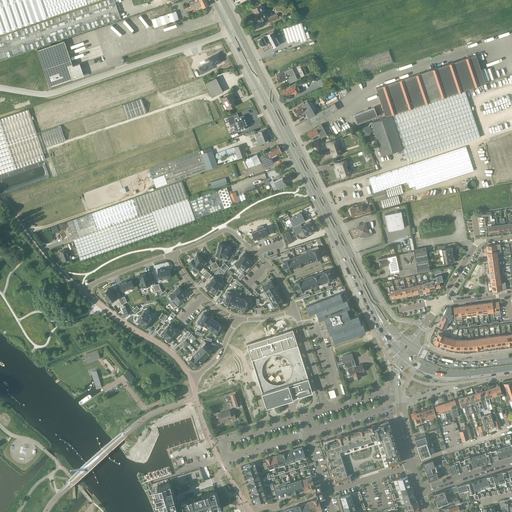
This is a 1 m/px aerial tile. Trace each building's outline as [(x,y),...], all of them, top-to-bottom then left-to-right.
[(114,0),(105,0),(0,36),(0,60),(121,18),(114,0)] [(0,0),(0,34),(65,12),(96,1),(96,2),(100,0),(0,0)] [(185,12),(187,11),(201,7),(202,8),(209,5),(206,0),(193,0),(189,2),(190,6),(187,7),(184,8),(185,12)] [(255,15),(265,10),(263,6),(265,5),(263,2),(266,1),(267,4),(271,2),(270,0),(258,0),(261,4),(252,8),(255,15)] [(267,9),(265,10),(255,15),(259,21),(270,15),(267,9)] [(179,19),(176,11),(151,19),(154,27),(179,19)] [(277,13),(273,15),(268,18),(270,22),(279,17),(277,13)] [(293,45),(307,40),(301,23),(287,27),(283,29),(289,46),(293,45)] [(272,48),(284,42),(278,30),(274,32),(274,31),(257,39),(259,43),(259,44),(260,46),(261,46),(269,42),(272,48)] [(64,40),(37,49),(50,87),(73,79),(84,75),(80,64),(80,63),(73,66),(64,40)] [(433,40),(352,67),(359,87),(440,60),(433,40)] [(210,61),(199,67),(202,74),(214,68),(213,66),(223,60),(219,52),(209,58),(210,61)] [(485,83),(485,81),(489,79),(485,68),(481,69),(476,54),(376,88),(386,116),(485,83)] [(290,82),(305,75),(300,64),(292,67),(276,74),(277,77),(277,78),(276,78),(277,79),(277,80),(278,81),(278,82),(279,81),(279,82),(288,78),(290,82)] [(205,83),(212,97),(223,91),(216,77),(205,83)] [(300,89),(297,83),(296,83),(287,87),(288,88),(284,90),(285,92),(284,92),(286,96),(294,92),(295,95),(301,92),(302,91),(301,89),(300,89)] [(392,115),(403,148),(407,161),(480,137),(465,91),(392,115)] [(233,97),(232,94),(231,93),(221,98),(227,109),(235,106),(231,98),(233,97)] [(308,118),(315,114),(308,101),(293,110),(297,116),(305,112),(308,118)] [(335,103),(315,114),(308,118),(312,124),(338,109),(335,103)] [(374,107),(354,115),(357,124),(377,116),(374,107)] [(0,173),(45,159),(36,132),(29,109),(0,118),(0,173)] [(237,114),(227,117),(231,127),(234,125),(236,131),(239,130),(248,127),(244,116),(239,117),(237,114)] [(382,155),(403,148),(392,115),(371,122),(382,155)] [(332,136),(329,130),(326,125),(323,127),(321,124),(316,127),(307,132),(311,138),(319,133),(321,137),(327,134),(329,138),(332,136)] [(265,129),(255,134),(259,145),(269,141),(268,139),(269,139),(265,129)] [(341,143),(340,143),(338,138),(326,143),(327,147),(330,147),(333,156),(343,153),(341,147),(342,147),(342,145),(341,143)] [(243,144),(233,148),(235,153),(235,154),(237,159),(238,159),(247,155),(246,150),(245,149),(248,149),(247,147),(245,147),(244,147),(243,144)] [(272,157),(281,152),(279,146),(268,151),(261,155),(262,156),(259,158),(257,154),(251,157),(244,160),(248,168),(255,165),(261,163),(263,168),(266,166),(274,162),(271,157),(272,157)] [(369,177),(369,178),(374,192),(408,181),(410,187),(415,186),(416,189),(474,170),(466,146),(409,164),(369,177)] [(233,148),(215,154),(217,159),(235,153),(233,148)] [(207,152),(202,154),(207,170),(218,166),(212,150),(207,152)] [(200,151),(150,170),(156,188),(207,169),(203,158),(203,157),(201,154),(200,151)] [(235,154),(217,160),(219,166),(237,159),(235,154)] [(347,165),(349,164),(347,159),(334,163),(336,168),(339,167),(342,177),(352,174),(350,169),(349,170),(347,165)] [(278,189),(282,187),(283,188),(287,185),(285,183),(292,179),(289,174),(285,176),(285,175),(282,177),(282,178),(274,182),(276,186),(278,189)] [(226,178),(210,182),(212,189),(228,184),(226,178)] [(81,260),(195,219),(189,200),(182,181),(134,198),(91,213),(67,221),(73,239),(81,260)] [(375,201),(386,198),(403,193),(401,185),(384,190),(372,193),(374,199),(375,201)] [(226,187),(189,200),(196,219),(233,206),(226,187)] [(235,192),(230,194),(233,204),(239,202),(235,192)] [(398,195),(381,200),(383,208),(400,203),(398,195)] [(363,214),(371,211),(369,206),(362,208),(361,205),(350,209),(351,212),(351,213),(351,215),(352,215),(353,216),(358,215),(358,216),(363,214)] [(401,211),(384,214),(388,231),(404,227),(401,211)] [(485,212),(484,212),(484,216),(485,216),(489,216),(489,222),(490,222),(490,224),(491,223),(491,225),(487,226),(488,233),(493,233),(492,219),(491,215),(491,214),(491,211),(485,212)] [(290,219),(287,221),(290,226),(293,225),(294,226),(304,221),(303,220),(304,219),(301,212),(290,218),(290,219)] [(298,225),(294,227),(297,233),(302,230),(305,234),(310,231),(311,233),(312,234),(314,233),(315,231),(314,229),(315,229),(314,228),(315,227),(314,226),(313,226),(311,222),(310,222),(309,221),(304,224),(305,225),(302,226),(301,225),(301,224),(298,225)] [(360,236),(369,233),(366,223),(356,227),(360,236)] [(263,224),(257,226),(258,229),(252,231),(255,239),(268,234),(265,227),(264,227),(263,224)] [(289,230),(283,233),(288,242),(289,244),(295,242),(290,232),(289,230)] [(219,243),(216,256),(221,257),(221,259),(224,245),(219,243)] [(500,244),(486,246),(487,253),(496,251),(501,251),(500,244)] [(224,245),(221,259),(227,261),(230,247),(225,245),(224,245)] [(441,249),(442,256),(452,254),(451,247),(445,248),(445,245),(437,246),(438,250),(441,249)] [(318,246),(311,248),(315,260),(322,257),(318,246)] [(426,247),(414,249),(417,264),(428,262),(426,247)] [(70,259),(66,248),(59,251),(63,261),(70,259)] [(306,250),(305,250),(310,262),(315,260),(311,248),(311,249),(306,251),(306,250)] [(305,250),(300,252),(304,264),(310,262),(305,250)] [(404,269),(399,270),(400,277),(418,272),(414,251),(401,253),(404,269)] [(300,254),(295,256),(298,266),(304,264),(300,252),(300,254)] [(193,258),(192,258),(202,266),(206,261),(197,253),(195,255),(193,258)] [(401,253),(395,255),(399,270),(404,269),(401,253)] [(243,254),(233,264),(238,268),(237,268),(237,269),(247,258),(245,256),(243,254)] [(452,254),(442,256),(443,263),(454,261),(452,254)] [(399,270),(395,255),(378,258),(379,263),(379,264),(378,264),(378,265),(378,266),(379,266),(380,266),(380,267),(389,265),(390,272),(399,270)] [(289,256),(282,259),(284,263),(283,264),(284,268),(285,268),(286,270),(293,268),(289,256)] [(289,256),(293,268),(298,266),(295,256),(290,258),(289,256)] [(192,258),(188,262),(194,267),(191,269),(196,274),(199,271),(198,270),(202,266),(192,258)] [(247,258),(237,269),(242,273),(251,262),(247,258)] [(428,262),(417,264),(418,272),(430,270),(428,262)] [(166,268),(158,269),(158,278),(159,278),(159,279),(168,278),(168,277),(171,277),(171,275),(170,270),(166,270),(166,268)] [(330,269),(324,271),(328,283),(327,281),(334,278),(330,269)] [(324,271),(318,273),(322,285),(328,283),(324,271)] [(140,275),(138,275),(142,287),(143,287),(143,288),(148,286),(150,286),(150,284),(151,284),(148,276),(147,277),(145,273),(140,274),(140,275)] [(318,273),(312,276),(316,285),(321,283),(322,285),(318,273)] [(214,275),(205,286),(209,290),(219,279),(214,275)] [(433,280),(435,288),(440,286),(439,281),(443,280),(442,275),(435,276),(436,277),(433,278),(433,280)] [(312,276),(307,278),(311,289),(310,287),(316,285),(312,276)] [(307,278),(301,280),(305,291),(311,289),(307,278)] [(219,279),(209,290),(210,290),(210,289),(214,293),(223,284),(219,280),(219,279)] [(127,280),(119,283),(123,291),(134,287),(134,285),(132,280),(128,281),(127,280)] [(271,280),(261,285),(264,291),(263,292),(274,286),(271,280)] [(296,284),(295,285),(296,289),(297,289),(298,291),(304,289),(305,291),(301,280),(295,282),(296,284)] [(424,291),(430,290),(428,282),(425,282),(424,280),(421,281),(422,282),(424,291)] [(491,284),(492,291),(506,289),(505,282),(501,283),(491,284)] [(178,286),(169,294),(173,299),(171,300),(182,291),(178,286)] [(274,286),(263,292),(267,297),(277,291),(274,286)] [(103,292),(102,293),(109,303),(110,302),(111,303),(114,300),(116,299),(116,298),(117,297),(112,291),(110,292),(108,288),(103,292)] [(228,290),(224,302),(230,304),(234,293),(228,290)] [(182,291),(171,300),(178,308),(184,303),(181,300),(186,295),(182,291),(183,291),(182,291)] [(277,291),(267,297),(270,302),(280,296),(277,291)] [(340,292),(306,306),(309,315),(316,312),(319,321),(324,319),(327,326),(330,335),(331,334),(334,343),(366,332),(362,323),(361,324),(358,315),(350,318),(347,310),(350,308),(346,299),(343,300),(340,292)] [(234,293),(230,304),(236,306),(240,295),(234,293)] [(240,295),(236,306),(241,309),(246,297),(245,297),(245,298),(240,296),(240,295)] [(280,296),(270,302),(273,308),(277,306),(278,307),(282,304),(281,303),(284,302),(280,296)] [(246,297),(241,309),(248,311),(252,299),(246,297)] [(498,301),(492,302),(493,312),(493,316),(500,315),(498,302),(498,301)] [(460,306),(453,307),(455,321),(462,320),(461,316),(460,306)] [(442,316),(449,319),(453,321),(453,320),(454,319),(453,317),(453,316),(453,314),(453,310),(452,310),(451,311),(451,307),(447,307),(446,309),(445,309),(442,316)] [(144,310),(137,321),(142,324),(149,314),(149,313),(149,314),(144,310)] [(203,313),(196,323),(202,327),(209,316),(203,313)] [(149,314),(142,324),(147,328),(154,317),(149,314)] [(209,316),(202,327),(204,325),(208,328),(214,320),(211,318),(209,316)] [(442,316),(440,321),(447,324),(448,323),(448,322),(448,321),(449,320),(449,319),(442,316)] [(214,320),(208,328),(214,331),(219,323),(214,320)] [(440,321),(438,326),(440,327),(442,328),(443,328),(445,329),(446,326),(451,328),(452,329),(452,328),(452,327),(453,326),(452,326),(450,325),(447,324),(440,321)] [(219,323),(214,331),(219,335),(225,326),(219,323)] [(169,324),(161,334),(165,338),(174,328),(173,328),(169,324)] [(174,328),(165,338),(170,342),(178,332),(174,328)] [(257,374),(267,405),(312,391),(298,346),(292,329),(246,344),(248,349),(249,351),(255,368),(257,374)] [(440,342),(443,336),(438,334),(434,343),(439,345),(440,342)] [(204,340),(199,345),(208,354),(213,349),(204,340)] [(195,349),(195,350),(204,358),(208,354),(199,345),(200,346),(198,348),(196,350),(195,349)] [(97,350),(88,353),(90,361),(100,358),(97,350)] [(195,350),(191,354),(200,362),(204,358),(195,350)] [(352,353),(341,357),(343,362),(344,362),(346,369),(354,367),(351,360),(354,359),(353,356),(352,353)] [(192,356),(188,360),(190,362),(189,363),(192,366),(193,366),(195,367),(200,362),(191,354),(192,356)] [(354,367),(346,369),(346,370),(348,369),(350,375),(353,375),(354,379),(362,377),(361,372),(365,371),(363,364),(354,367)] [(96,370),(90,372),(93,378),(96,389),(100,387),(101,387),(96,370)] [(129,382),(134,378),(128,371),(124,375),(129,382)] [(497,402),(499,401),(494,387),(488,389),(491,397),(495,396),(497,402)] [(494,423),(493,421),(488,405),(484,390),(478,392),(481,400),(481,401),(482,400),(484,399),(485,401),(484,401),(484,402),(484,405),(485,405),(486,405),(487,409),(481,411),(479,412),(483,425),(484,427),(494,423)] [(239,400),(236,392),(231,394),(233,401),(239,400)] [(478,392),(473,393),(479,412),(481,411),(478,401),(481,400),(478,392)] [(471,406),(475,405),(477,412),(479,412),(473,393),(468,395),(469,400),(471,406)] [(463,397),(469,414),(469,415),(471,414),(470,411),(469,407),(471,406),(469,400),(468,395),(463,397)] [(469,414),(463,397),(458,398),(461,407),(462,408),(464,408),(466,415),(469,414)] [(454,399),(449,401),(454,417),(459,415),(457,409),(454,399)] [(449,401),(444,402),(445,403),(447,411),(450,410),(452,416),(453,419),(455,418),(454,417),(449,401)] [(440,404),(445,420),(447,419),(447,418),(445,413),(448,413),(447,411),(445,403),(440,404)] [(435,407),(434,407),(437,414),(438,414),(440,413),(442,419),(443,422),(445,421),(445,420),(440,404),(435,405),(435,407)] [(433,407),(428,408),(432,419),(434,419),(434,417),(436,416),(436,414),(437,414),(434,407),(433,407)] [(425,408),(423,409),(426,419),(429,418),(430,420),(432,419),(428,408),(425,409),(425,408)] [(234,412),(231,413),(230,410),(218,414),(220,422),(232,418),(232,419),(236,418),(234,412)] [(415,412),(410,413),(412,419),(415,419),(416,422),(419,421),(420,423),(422,423),(418,412),(416,412),(415,412)] [(393,433),(392,434),(391,428),(389,423),(388,421),(374,425),(369,427),(363,429),(363,428),(359,430),(350,433),(345,434),(345,435),(344,435),(342,435),(338,437),(323,441),(324,444),(326,449),(328,456),(329,461),(330,463),(332,468),(332,470),(334,475),(335,477),(334,477),(336,482),(341,481),(341,480),(349,478),(353,477),(389,465),(393,464),(397,463),(401,462),(401,461),(400,457),(399,454),(398,449),(397,449),(396,445),(395,441),(394,438),(393,433)] [(469,439),(466,430),(459,432),(462,441),(469,439)] [(429,441),(427,435),(426,435),(419,438),(414,439),(417,445),(429,441)] [(431,447),(429,441),(417,445),(419,451),(429,448),(431,447)] [(499,445),(494,446),(494,448),(495,449),(498,459),(503,457),(500,448),(499,445)] [(305,457),(302,447),(297,449),(300,459),(305,457)] [(432,454),(429,448),(419,451),(421,458),(432,454)] [(494,448),(489,450),(492,461),(498,459),(495,449),(494,448)] [(300,459),(297,449),(291,450),(295,461),(295,460),(300,459)] [(295,461),(291,450),(287,452),(286,452),(290,463),(295,461)] [(489,450),(484,452),(484,453),(487,462),(492,461),(489,450)] [(290,463),(286,452),(281,453),(285,465),(290,463)] [(285,465),(281,453),(276,455),(279,465),(284,463),(284,465),(285,465)] [(279,465),(276,455),(271,457),(271,456),(271,457),(274,467),(279,465)] [(469,455),(463,457),(464,459),(467,469),(473,467),(470,457),(469,455)] [(274,467),(271,457),(265,458),(269,468),(274,467)] [(432,459),(422,462),(424,468),(434,465),(432,459)] [(459,460),(454,461),(454,462),(457,472),(463,470),(460,460),(459,460)] [(256,463),(255,463),(255,462),(249,464),(245,465),(245,466),(244,466),(246,471),(246,472),(258,468),(256,463)] [(454,462),(449,464),(450,467),(452,474),(457,472),(454,462)] [(424,468),(427,475),(436,471),(437,471),(435,464),(434,465),(424,468)] [(151,484),(154,494),(156,502),(159,511),(209,511),(220,509),(220,506),(215,491),(213,486),(213,484),(211,478),(210,478),(207,479),(204,480),(200,468),(176,476),(151,484)] [(257,469),(258,468),(246,472),(247,477),(258,473),(257,469)] [(503,471),(506,482),(511,480),(510,475),(508,469),(503,471)] [(427,475),(429,481),(438,478),(436,471),(427,475)] [(497,473),(500,482),(500,484),(506,482),(503,471),(497,473)] [(260,478),(258,473),(247,477),(248,477),(249,482),(262,478),(260,478)] [(314,485),(311,474),(305,476),(309,488),(315,487),(314,485)] [(487,476),(490,486),(490,487),(496,485),(495,484),(492,474),(487,476)] [(309,488),(305,476),(305,477),(301,479),(304,490),(309,488),(309,489),(309,488)] [(409,481),(407,476),(396,479),(398,485),(409,481)] [(264,483),(262,478),(249,482),(251,487),(264,483)] [(476,479),(479,489),(480,490),(485,488),(485,487),(482,478),(476,479)] [(304,490),(301,479),(300,479),(296,481),(299,491),(304,489),(304,490)] [(294,493),(290,480),(285,482),(288,494),(293,493),(294,493)] [(299,491),(296,481),(291,482),(290,480),(294,493),(299,491)] [(410,486),(409,481),(398,485),(399,490),(400,489),(401,489),(410,486)] [(466,483),(468,488),(469,493),(475,491),(475,490),(472,481),(466,483)] [(288,494),(285,482),(284,482),(284,483),(280,484),(279,483),(283,495),(288,494)] [(265,488),(264,483),(251,487),(252,492),(265,488)] [(283,495),(279,483),(274,485),(278,497),(283,495)] [(468,488),(466,483),(454,487),(456,492),(468,488)] [(412,490),(411,485),(410,486),(401,489),(400,489),(402,494),(412,491),(412,490)] [(267,493),(265,488),(252,492),(254,497),(267,493)] [(323,493),(322,489),(316,491),(317,495),(318,498),(319,500),(324,498),(323,493)] [(433,493),(435,499),(446,496),(444,490),(433,493)] [(414,496),(412,491),(402,494),(403,499),(404,499),(414,495),(414,496)] [(269,499),(267,493),(254,497),(254,498),(256,503),(257,504),(262,502),(261,502),(267,500),(266,499),(269,499)] [(342,502),(353,499),(351,493),(341,497),(342,502)] [(415,499),(414,496),(414,495),(404,499),(403,499),(405,503),(404,504),(406,504),(407,503),(415,500),(415,499)] [(446,496),(435,499),(438,506),(449,502),(447,495),(446,496)] [(322,509),(319,500),(318,498),(313,500),(316,511),(322,509)] [(353,499),(342,502),(344,507),(355,503),(353,504),(353,503),(352,499),(353,499)] [(316,511),(313,500),(308,501),(310,511),(311,511),(316,510),(316,511)] [(416,500),(415,500),(407,503),(406,504),(404,504),(406,509),(418,505),(416,500)] [(462,506),(465,505),(469,504),(467,500),(461,502),(461,504),(458,505),(448,508),(449,511),(453,511),(460,510),(459,507),(462,506)] [(511,511),(510,502),(505,503),(505,508),(502,508),(502,511),(511,511)] [(356,508),(355,503),(344,507),(345,511),(357,508),(356,508)]
